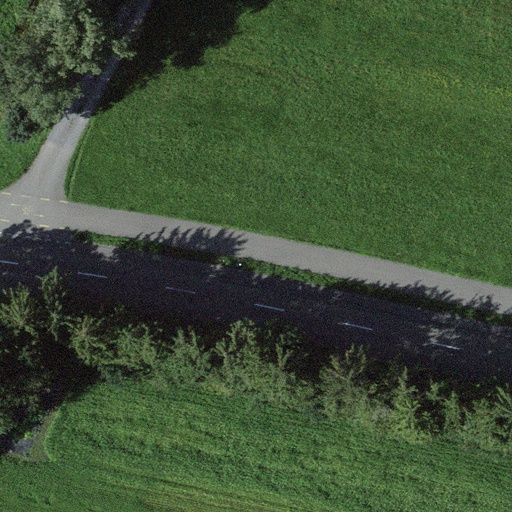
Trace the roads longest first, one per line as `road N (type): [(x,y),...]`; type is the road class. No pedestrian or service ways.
road 1 (tertiary): [(0,260),(511,361)]
road 2 (track): [(0,245),(28,211),(146,0)]
